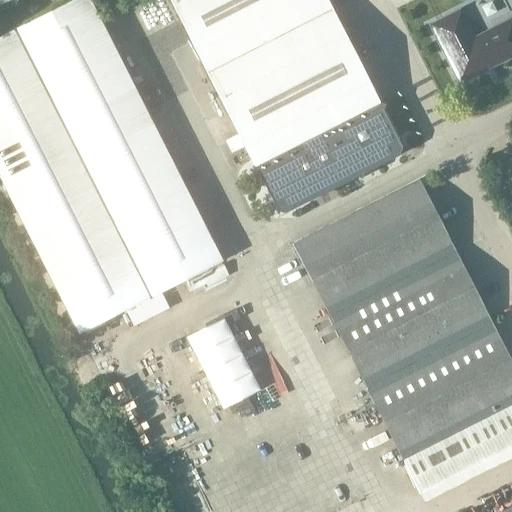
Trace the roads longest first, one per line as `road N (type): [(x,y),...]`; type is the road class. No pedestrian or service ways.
road 1 (unclassified): [(136,30),(246,247)]
road 2 (unclassified): [(246,247),(349,452)]
road 3 (unclassified): [(449,145),(246,247)]
road 4 (unclassified): [(449,145),(369,0)]
road 5 (unclassified): [(511,271),(449,145)]
